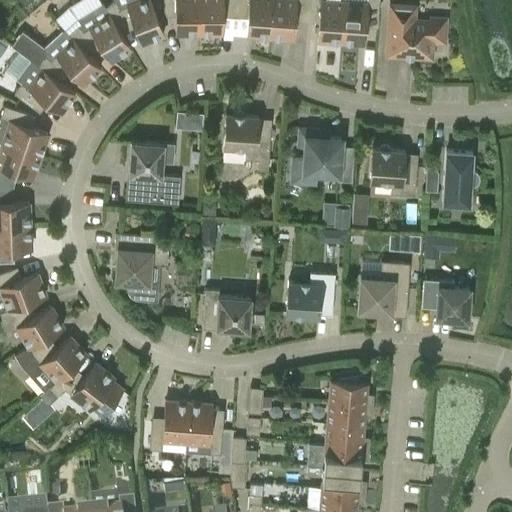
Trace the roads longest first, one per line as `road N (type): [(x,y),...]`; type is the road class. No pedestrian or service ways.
road 1 (residential): [(511,111),(473,116),(346,103),(259,69),(204,63),(135,85),(85,141),(71,209),(84,277),(136,343),(220,366),(321,343),(404,340)]
road 2 (residential): [(388,511),(404,340)]
